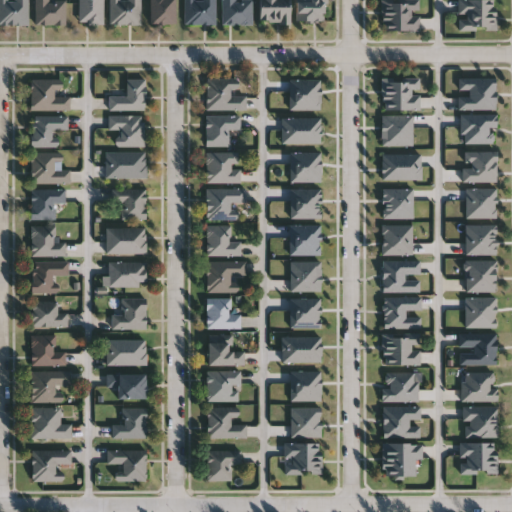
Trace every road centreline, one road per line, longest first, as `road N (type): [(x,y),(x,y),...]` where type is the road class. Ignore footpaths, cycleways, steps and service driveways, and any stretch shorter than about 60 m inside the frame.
road 1 (residential): [(0,56),(511,55)]
road 2 (residential): [(0,503),(511,503)]
road 3 (residential): [(350,0),(354,503)]
road 4 (residential): [(0,503),(0,56)]
road 5 (residential): [(177,502),(177,56)]
